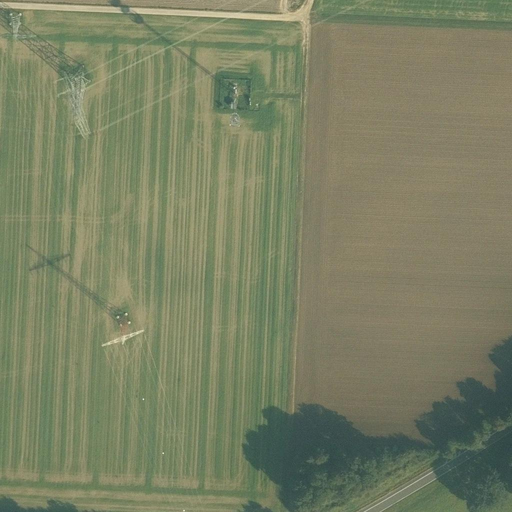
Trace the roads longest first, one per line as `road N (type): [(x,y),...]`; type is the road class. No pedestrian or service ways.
road 1 (track): [(305,19),(0,5)]
road 2 (track): [(305,19),(511,28)]
road 3 (motorway): [(511,427),(374,511)]
